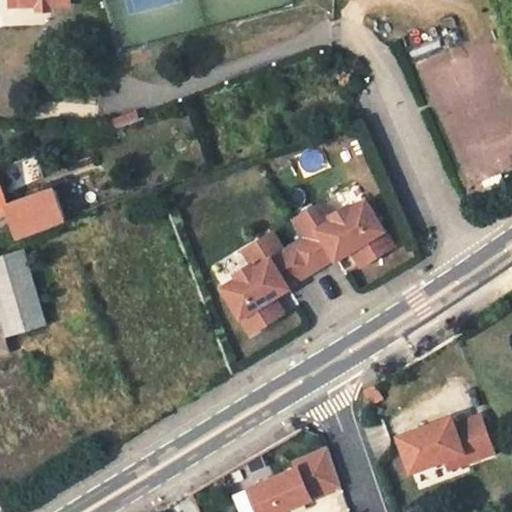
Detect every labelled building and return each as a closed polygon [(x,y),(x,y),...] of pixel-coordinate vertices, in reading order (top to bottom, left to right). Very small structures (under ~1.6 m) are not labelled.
[(301,173),(325,168),(320,148),(297,154),(301,173)] [(0,208),(5,207),(19,241),(67,223),(56,192),(55,187),(46,189),(48,194),(10,205),(0,178),(0,208)] [(337,260),(351,251),(363,244),(372,258),(393,245),(364,198),(348,208),(345,204),(329,214),(313,224),(304,210),(293,218),(305,237),(294,244),(311,271),(334,257),(337,260)] [(313,224),(329,214),(319,200),(304,210),(313,224)] [(221,287),(251,333),(273,320),(264,305),(275,299),(289,290),(287,286),(311,271),(294,244),(284,250),(271,231),(257,240),(266,255),(250,264),(234,274),(237,278),(221,287)] [(250,264),(266,255),(257,240),(241,250),(250,264)] [(363,244),(351,251),(361,265),(372,258),(363,244)] [(28,253),(0,259),(0,316),(6,338),(48,327),(28,253)] [(275,299),(264,305),(273,320),(283,313),(275,299)] [(0,316),(0,355),(10,353),(6,338),(0,316)] [(376,384),(365,391),(372,403),(384,396),(376,384)] [(495,452),(481,415),(455,425),(452,417),(399,436),(412,471),(444,460),(464,453),(467,462),(495,452)] [(279,511),(312,499),(311,497),(341,484),(329,448),(296,462),(298,468),(250,488),(259,511),(279,511)] [(464,453),(444,460),(447,469),(467,462),(464,453)]
